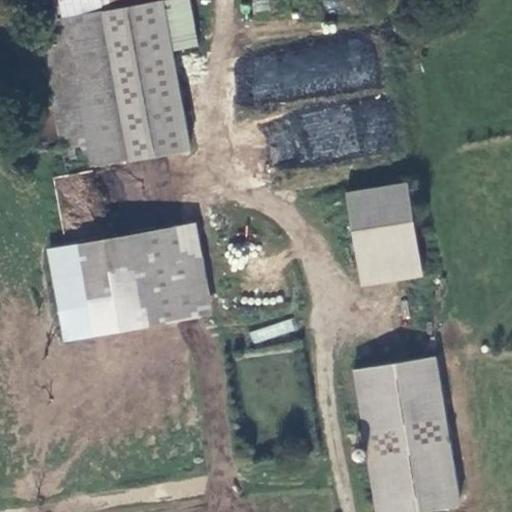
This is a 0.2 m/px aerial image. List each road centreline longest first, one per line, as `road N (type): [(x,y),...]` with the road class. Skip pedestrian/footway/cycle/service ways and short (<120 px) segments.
road 1 (track): [(349,511),(304,244),(238,179),(223,52),(229,0)]
road 2 (track): [(42,511),(341,463)]
